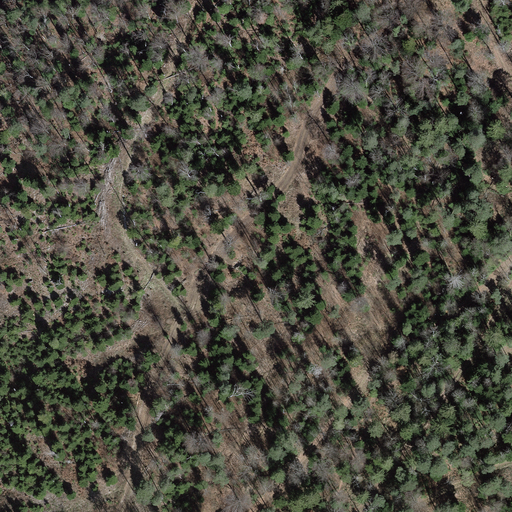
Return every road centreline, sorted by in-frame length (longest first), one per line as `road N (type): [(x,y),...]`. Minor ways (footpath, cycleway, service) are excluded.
road 1 (track): [(409,3),(343,67),(318,101),(286,180),(210,260),(141,417),(120,511)]
road 2 (track): [(511,264),(379,364),(256,511)]
road 3 (track): [(200,0),(117,198),(128,248),(186,314)]
road 4 (track): [(511,285),(490,329),(359,511)]
